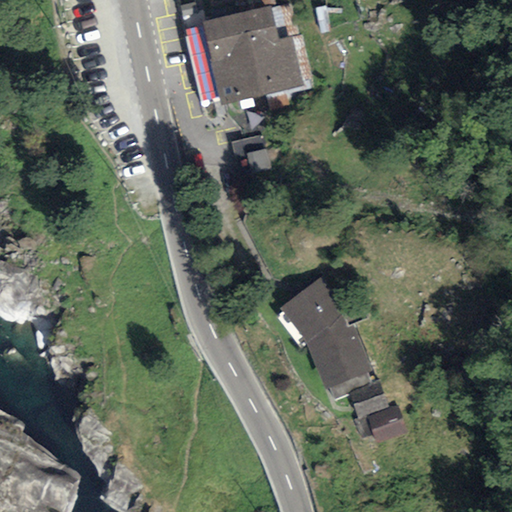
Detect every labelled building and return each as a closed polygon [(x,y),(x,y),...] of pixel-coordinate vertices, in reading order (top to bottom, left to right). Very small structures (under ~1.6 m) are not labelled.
[(268,8),(208,23),(226,99),(299,81),(289,40),(276,43),(268,8)] [(267,139),(237,147),(245,179),(275,172),(267,139)] [(322,278),(280,310),(307,346),(323,391),(372,374),(351,317),(322,278)] [(383,386),(351,394),(358,418),(390,409),(383,386)] [(403,415),(372,422),(376,443),(407,436),(403,415)]
